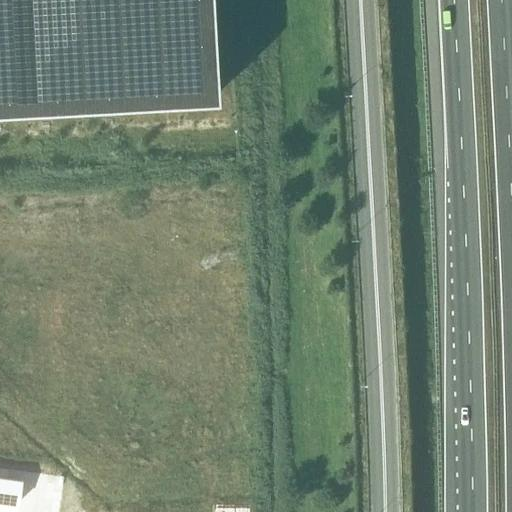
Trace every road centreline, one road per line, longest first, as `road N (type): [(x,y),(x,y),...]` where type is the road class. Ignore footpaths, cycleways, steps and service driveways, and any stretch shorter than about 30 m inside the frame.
road 1 (secondary): [(360,0),(383,511)]
road 2 (motorway): [(453,0),(470,511)]
road 3 (motorway): [(511,207),(500,0)]
